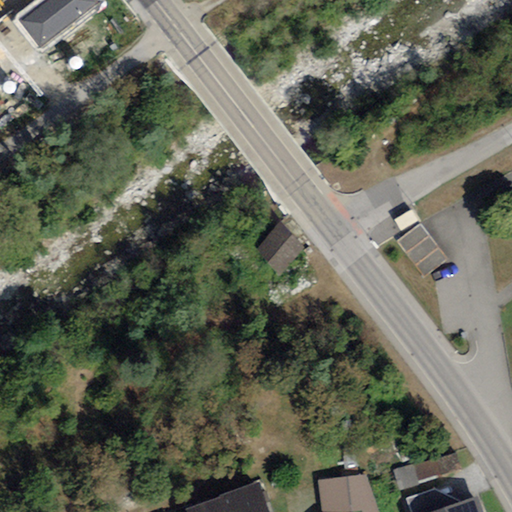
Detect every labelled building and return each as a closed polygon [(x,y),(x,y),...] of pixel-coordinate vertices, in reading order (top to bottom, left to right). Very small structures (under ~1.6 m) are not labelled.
[(101,0),(36,0),(11,19),(39,56),(106,6),(101,0)] [(448,259),(420,222),(395,241),(423,278),(448,259)] [(258,251),(283,276),(310,250),(285,225),(258,251)] [(459,456),(417,472),(424,491),(466,474),(459,456)] [(401,470),(402,492),(418,491),(417,469),(401,470)] [(270,511),(258,478),(185,505),(188,511),(270,511)] [(482,511),(475,492),(419,511),(482,511)]
